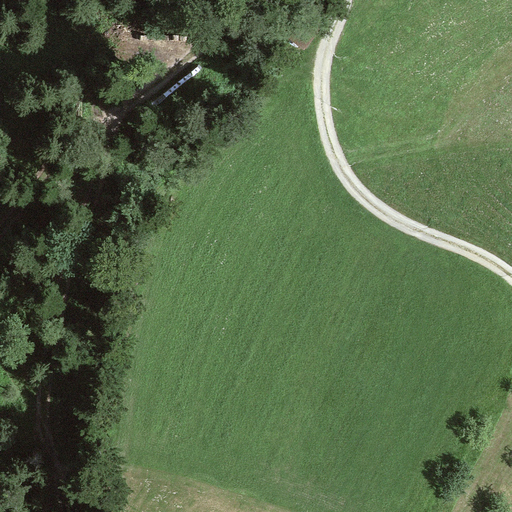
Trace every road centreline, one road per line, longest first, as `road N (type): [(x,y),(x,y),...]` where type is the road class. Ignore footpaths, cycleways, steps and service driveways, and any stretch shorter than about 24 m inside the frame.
road 1 (track): [(341,0),(322,86),(340,168),(397,219),(511,276)]
road 2 (track): [(0,232),(74,146),(130,108),(247,0)]
road 3 (track): [(0,350),(35,406),(67,511)]
